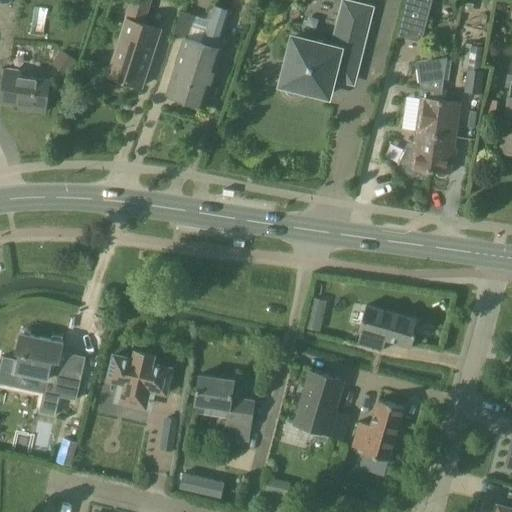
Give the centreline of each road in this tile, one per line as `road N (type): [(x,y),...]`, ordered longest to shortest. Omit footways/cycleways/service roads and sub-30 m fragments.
road 1 (secondary): [(0,200),(123,203),(500,258)]
road 2 (residential): [(433,511),(500,258)]
road 3 (residential): [(58,478),(203,511)]
